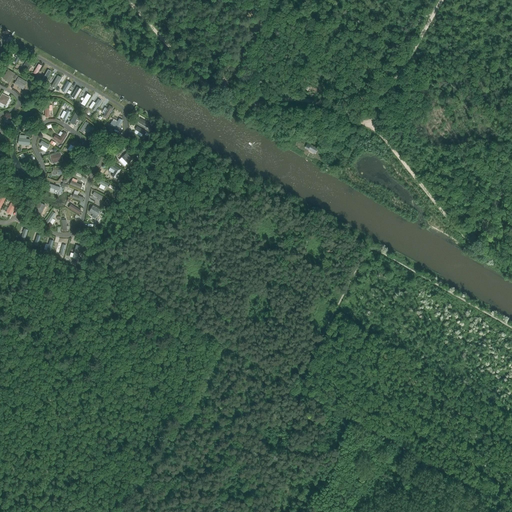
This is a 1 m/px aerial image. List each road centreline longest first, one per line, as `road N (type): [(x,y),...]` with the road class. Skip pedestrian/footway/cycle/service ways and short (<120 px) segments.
road 1 (track): [(224,347),(509,511)]
road 2 (track): [(127,0),(218,98),(238,105),(304,100),(368,123)]
road 3 (track): [(368,123),(457,230),(511,267)]
road 4 (track): [(125,511),(224,347)]
road 5 (track): [(441,0),(368,123)]
